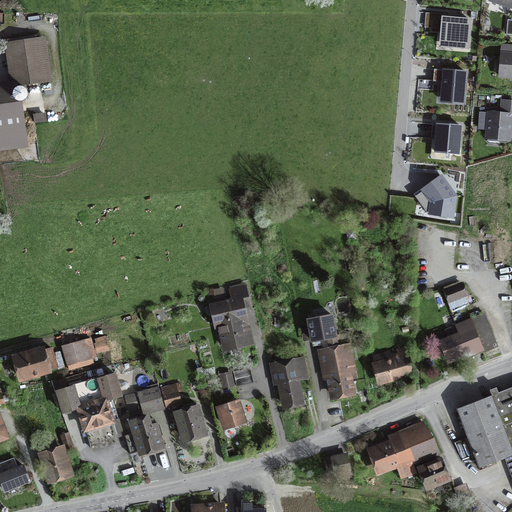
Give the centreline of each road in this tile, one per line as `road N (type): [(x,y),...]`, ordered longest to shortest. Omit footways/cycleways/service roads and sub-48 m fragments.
road 1 (residential): [(118,500),(284,458),(511,363)]
road 2 (residential): [(401,192),(419,0)]
